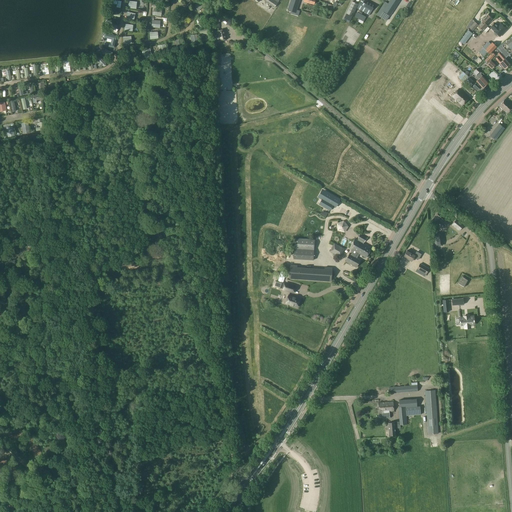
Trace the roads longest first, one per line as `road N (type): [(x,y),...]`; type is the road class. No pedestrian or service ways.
road 1 (secondary): [(225,511),(306,395),(424,190)]
road 2 (unclassified): [(511,502),(487,244),(424,190)]
road 3 (secondary): [(424,190),(466,124),(511,81)]
